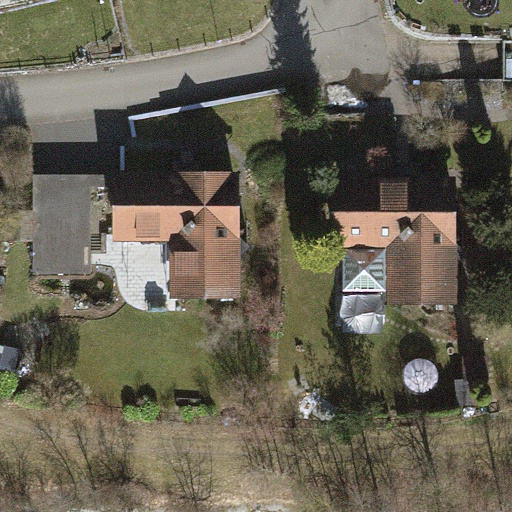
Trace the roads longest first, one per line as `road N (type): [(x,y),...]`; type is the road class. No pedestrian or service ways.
road 1 (track): [(0,427),(104,449),(340,461),(511,440)]
road 2 (residential): [(337,49),(262,74),(0,114)]
